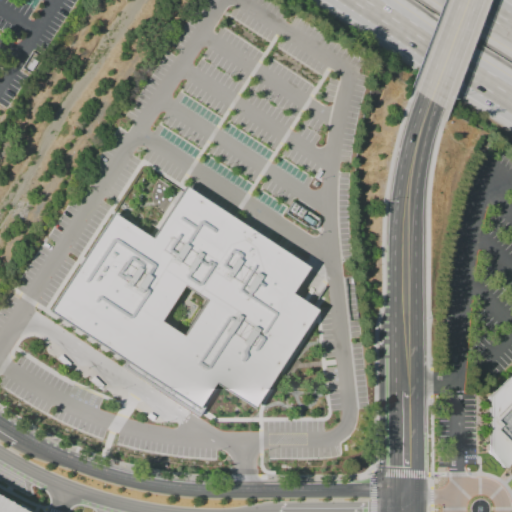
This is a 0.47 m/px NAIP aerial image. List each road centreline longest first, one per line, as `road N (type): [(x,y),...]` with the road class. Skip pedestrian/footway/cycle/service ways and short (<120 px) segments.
road 1 (secondary): [(403,493),(135,482),(19,438)]
road 2 (tertiary): [(403,345),(404,211),(428,98)]
road 3 (motorway): [(363,0),(511,96)]
road 4 (secondary): [(0,452),(69,488),(154,511)]
